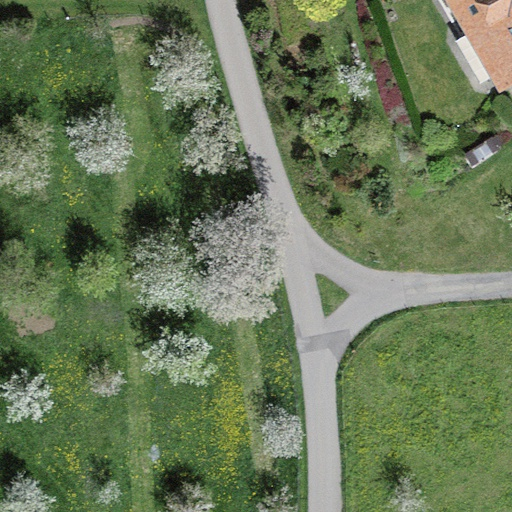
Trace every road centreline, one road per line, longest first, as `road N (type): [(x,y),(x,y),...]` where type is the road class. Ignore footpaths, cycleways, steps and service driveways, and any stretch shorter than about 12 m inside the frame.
road 1 (unclassified): [(288,233),(221,0)]
road 2 (unclassified): [(324,511),(319,366)]
road 3 (unclassified): [(319,366),(288,233)]
road 4 (unclassified): [(396,292),(343,271),(288,233)]
